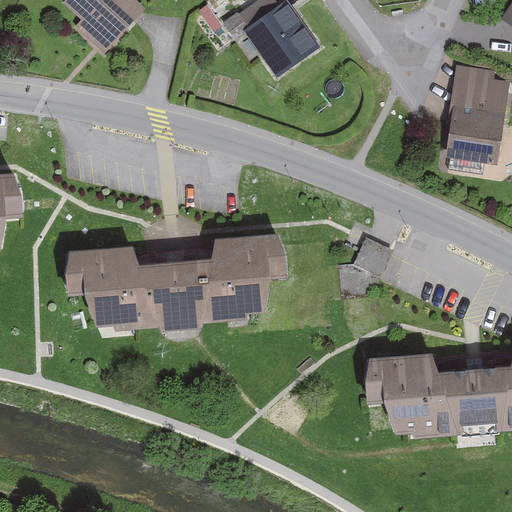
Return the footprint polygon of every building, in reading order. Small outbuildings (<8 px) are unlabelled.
[(149,9),(139,0),(68,0),(57,12),(103,57),(149,9)] [(317,48),(284,2),(236,35),(269,82),(317,48)] [(511,10),(502,26),(511,32),(511,10)] [(496,71),(456,65),(447,158),(498,166),(510,83),(495,80),(496,71)] [(22,196),(13,171),(0,172),(0,253),(1,253),(7,220),(23,218),(22,196)] [(287,255),(278,235),(216,240),(211,260),(175,263),(140,266),(134,247),(68,253),(64,275),(68,297),(85,297),(96,328),(112,327),(116,332),(246,321),(248,315),(265,313),(272,281),(288,280),(287,255)] [(380,280),(393,251),(365,238),(354,263),(341,265),(343,299),(372,296),(380,280)] [(511,362),(511,367),(439,374),(433,354),(369,359),(366,382),(367,405),(385,404),(395,434),(411,432),(414,439),(511,431),(511,362)]
